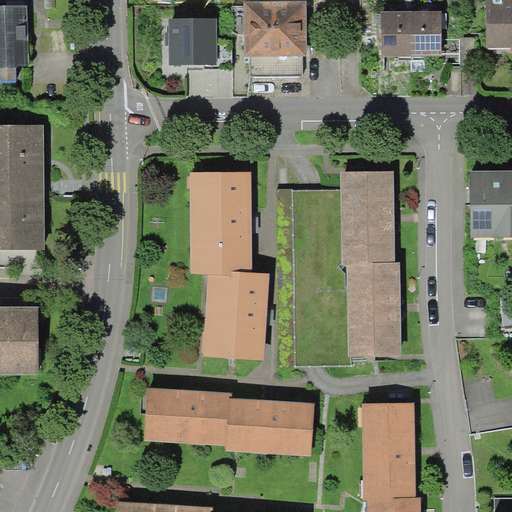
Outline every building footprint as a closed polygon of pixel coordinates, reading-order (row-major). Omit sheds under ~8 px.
[(511,2),(489,3),(491,53),(511,52),(511,2)] [(247,4),(247,54),(304,54),(303,4),(247,4)] [(31,10),(0,10),(0,73),(33,72),(31,10)] [(443,14),(384,15),(385,60),(444,59),(443,14)] [(212,61),(211,20),(169,20),(169,62),(212,61)] [(49,129),(0,129),(0,252),(51,252),(49,129)] [(251,171),(190,172),(191,272),(208,274),(230,274),(231,270),(253,271),(251,171)] [(395,171),(341,171),(341,189),(341,264),(347,264),(396,264),(395,171)] [(511,174),(477,176),(479,244),(511,243),(511,174)] [(341,189),(276,190),(278,367),(351,367),(351,357),(348,357),(347,264),(341,264),(341,189)] [(396,264),(347,264),(348,357),(400,356),(399,263),(396,264)] [(230,274),(208,274),(204,356),(265,359),(269,272),(253,271),(231,270),(230,274)] [(0,368),(36,368),(36,301),(0,300),(0,368)] [(493,394),(486,395),(498,479),(511,477),(511,367),(490,371),(493,394)] [(235,396),(154,390),(150,443),(231,448),(235,402),(235,396)] [(413,397),(363,398),(364,497),(372,497),(415,496),(413,397)] [(319,408),(235,402),(231,454),(315,461),(319,408)] [(415,496),(372,497),(372,511),(420,511),(421,496),(415,496)] [(215,511),(215,509),(122,503),(121,511),(215,511)]
